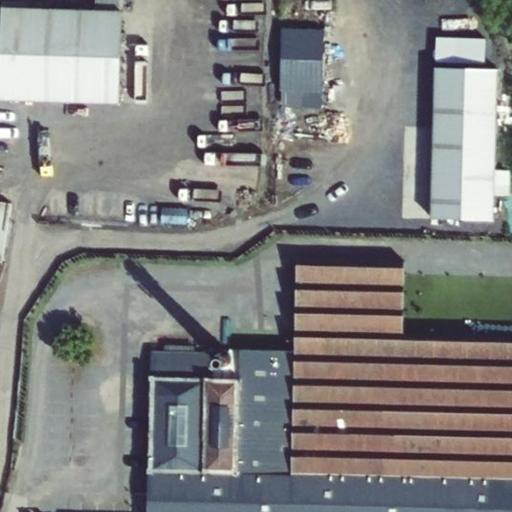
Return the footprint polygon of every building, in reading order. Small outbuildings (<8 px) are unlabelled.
[(13,2),(10,96),(133,99),(135,0),(102,0),(102,5),(13,2)] [(331,105),(333,25),(289,24),(287,104),(331,105)] [(440,215),(507,216),(510,64),(443,62),(440,215)] [(150,511),(511,511),(511,335),(466,334),(431,333),(431,311),(405,311),(406,262),(301,259),(298,351),(243,350),(242,377),(219,377),(155,375),(150,511)] [(239,360),(240,356),(239,352),(237,349),(234,347),(230,346),(227,347),(223,349),(221,352),(220,356),(221,360),(223,363),(226,365),(230,366),(234,365),(237,363),(239,360)] [(155,375),(219,377),(220,351),(156,350),(155,375)]
